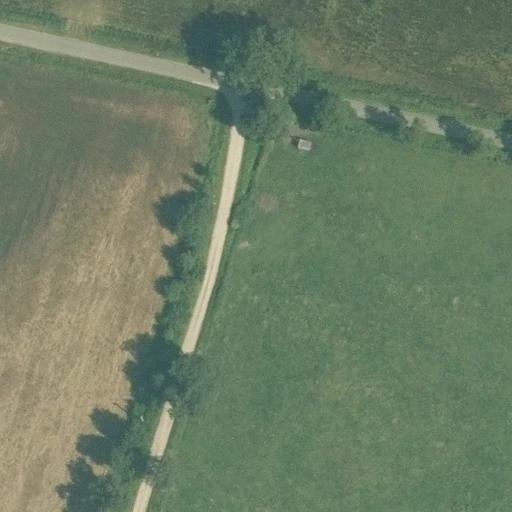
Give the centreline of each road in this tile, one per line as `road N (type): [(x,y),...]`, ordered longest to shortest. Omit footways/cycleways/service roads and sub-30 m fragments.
road 1 (unclassified): [(511,146),(0,33)]
road 2 (track): [(266,91),(143,511)]
